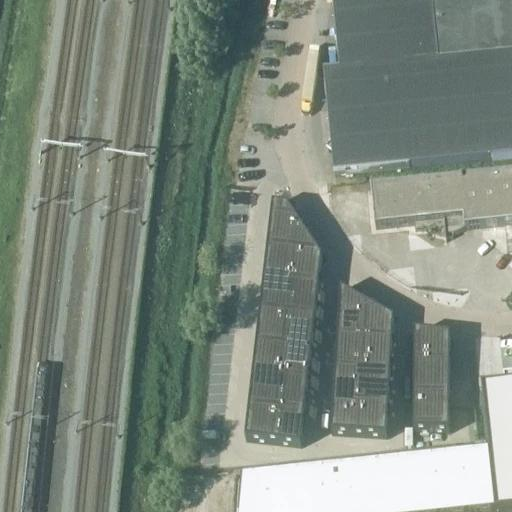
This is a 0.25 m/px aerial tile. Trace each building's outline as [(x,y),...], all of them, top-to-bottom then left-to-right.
[(511,0),(333,0),(341,74),(511,57),(511,0)] [(335,177),(511,158),(511,57),(341,74),(325,75),(335,177)] [(511,175),(370,190),(374,230),(413,227),(414,233),(426,232),(426,231),(435,236),(444,238),(444,243),(445,243),(445,241),(452,240),(452,237),(458,235),(464,232),(465,232),(511,227),(511,175)] [(273,207),(246,443),(301,450),(322,260),(287,209),(273,207)] [(342,291),(333,436),(388,439),(395,321),(365,305),(342,291)] [(417,332),(415,433),(450,433),(451,336),(417,332)] [(511,511),(511,388),(483,391),(496,511),(511,511)] [(488,456),(487,445),(476,447),(477,457),(488,456)] [(191,484),(181,511),(477,511),(468,456),(191,484)]
